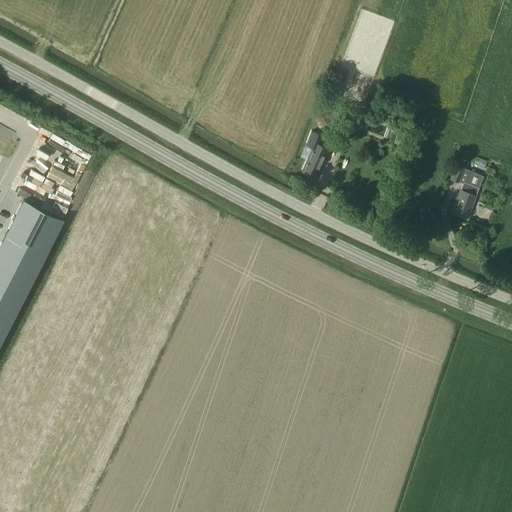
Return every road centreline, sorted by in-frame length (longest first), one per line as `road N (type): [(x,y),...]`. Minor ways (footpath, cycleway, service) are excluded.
road 1 (unclassified): [(511,303),(247,180),(0,42)]
road 2 (primary): [(511,323),(285,222),(0,65)]
